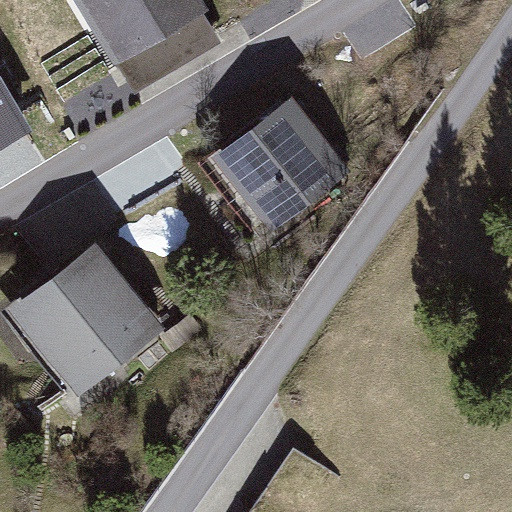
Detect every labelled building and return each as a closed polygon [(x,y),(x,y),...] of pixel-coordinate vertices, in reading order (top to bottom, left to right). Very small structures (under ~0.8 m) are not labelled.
[(191,0),(93,0),(128,64),(204,23),(191,0)] [(0,148),(34,128),(0,69),(0,148)] [(286,105),(211,153),(256,224),(331,176),(286,105)] [(99,248),(18,301),(71,381),(152,328),(99,248)] [(313,511),(334,481),(293,455),(256,511),(313,511)]
